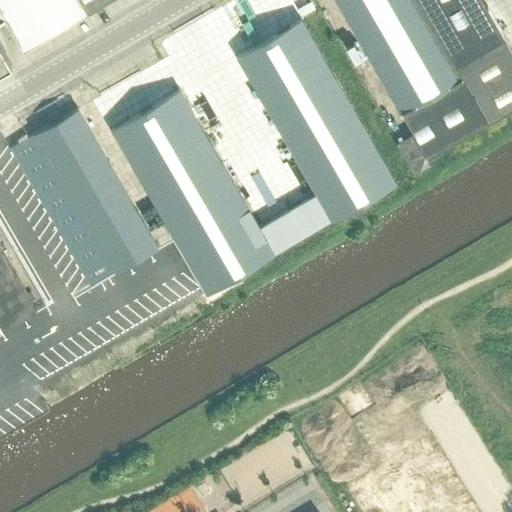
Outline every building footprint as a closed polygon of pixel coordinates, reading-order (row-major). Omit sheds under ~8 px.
[(0,0),(0,59),(4,57),(0,50),(0,9),(22,47),(102,0),(0,0)] [(511,51),(482,0),(337,0),(426,155),(486,120),(486,119),(511,104),(511,51)] [(178,88),(111,127),(205,289),(394,179),(300,17),(237,53),(316,191),(258,225),(178,88)] [(115,269),(157,245),(76,106),(10,144),(90,283),(114,268),(115,269)] [(427,161),(411,132),(395,141),(412,170),(427,161)] [(0,324),(2,327),(36,308),(0,245),(0,324)] [(511,341),(467,366),(511,450),(511,341)] [(336,396),(350,419),(372,405),(359,383),(336,396)] [(467,511),(419,431),(341,476),(362,511),(467,511)]
